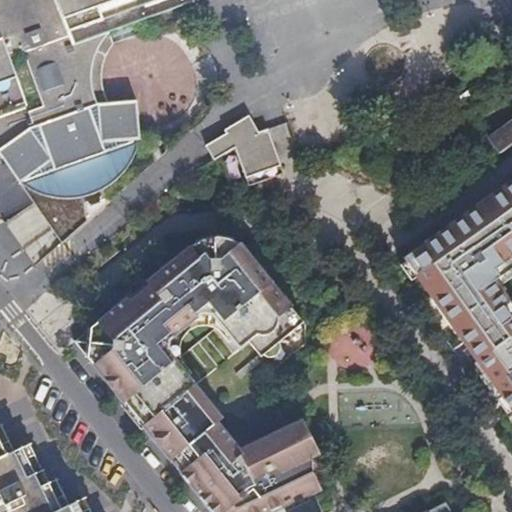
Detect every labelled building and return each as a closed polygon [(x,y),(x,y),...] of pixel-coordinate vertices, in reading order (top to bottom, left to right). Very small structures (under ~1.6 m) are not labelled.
[(69,45),(52,0),(0,0),(0,136),(4,147),(0,149),(0,160),(18,185),(33,194),(46,199),(58,201),(73,200),(81,199),(83,205),(102,199),(100,191),(109,185),(120,176),(127,167),(130,163),(133,157),(138,142),(134,102),(105,104),(94,105),(92,92),(91,84),(90,70),(91,61),(96,49),(106,35),(106,32),(69,45)] [(511,0),(52,0),(69,45),(106,32),(192,0),(511,0)] [(91,84),(92,92),(94,105),(105,104),(99,81),(102,56),(112,45),(106,35),(96,49),(91,61),(90,70),(91,84)] [(202,146),(210,158),(256,132),(249,120),(242,121),(235,125),(228,132),(202,146)] [(511,123),(488,140),(498,154),(511,144),(511,123)] [(256,132),(210,158),(212,162),(231,151),(246,188),(281,173),(265,127),(256,132)] [(456,162),(467,176),(477,169),(492,159),(481,145),(456,162)] [(102,199),(83,205),(85,208),(88,207),(89,210),(100,206),(100,203),(103,202),(102,199)] [(28,206),(5,222),(22,247),(45,231),(28,206)] [(241,252),(232,246),(198,247),(196,248),(187,255),(241,252)] [(511,249),(415,316),(511,456),(511,249)] [(308,443),(289,428),(237,454),(215,426),(219,423),(167,359),(167,347),(200,320),(210,320),(239,354),(247,348),(256,358),(258,360),(300,325),(241,252),(187,255),(188,261),(179,268),(175,264),(142,290),(145,294),(125,309),(123,306),(72,346),(209,511),(290,511),(311,502),(308,443)] [(261,363),(258,360),(256,358),(234,378),(238,383),(261,363)] [(0,511),(89,511),(82,496),(65,503),(54,479),(46,482),(28,442),(9,449),(0,427),(0,511)]
